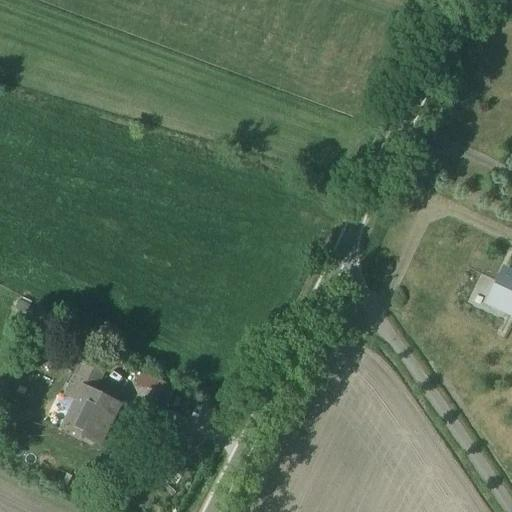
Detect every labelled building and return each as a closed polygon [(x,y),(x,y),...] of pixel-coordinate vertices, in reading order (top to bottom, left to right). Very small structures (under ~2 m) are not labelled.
[(506,28),(511,13),(511,0),(502,0),(494,23),(506,28)] [(511,64),(482,50),(474,67),(511,84),(511,64)] [(511,106),(511,87),(477,68),(466,88),(509,111),(511,106)] [(511,157),(511,128),(490,118),(479,143),(511,157)] [(511,319),(511,272),(502,268),(484,307),(511,319)] [(78,331),(71,343),(88,350),(94,338),(78,331)] [(76,403),(63,431),(97,448),(118,407),(94,394),(108,366),(85,354),(63,397),(76,403)] [(174,389),(140,373),(135,384),(153,393),(150,400),(164,408),(174,389)]
